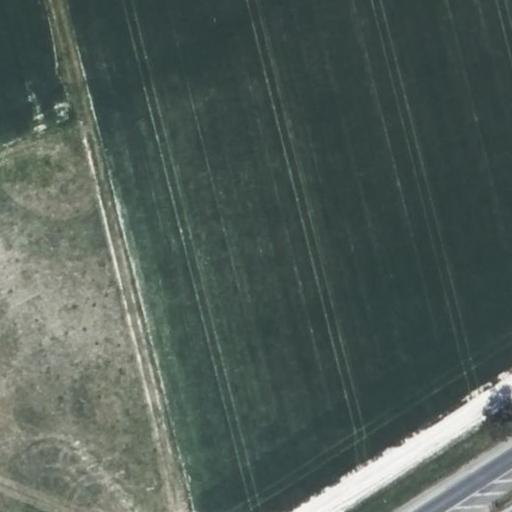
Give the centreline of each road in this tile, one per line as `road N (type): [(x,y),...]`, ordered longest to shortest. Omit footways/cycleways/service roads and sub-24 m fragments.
road 1 (track): [(75,81),(178,511)]
road 2 (track): [(316,511),(511,393)]
road 3 (track): [(56,0),(75,81),(0,136)]
